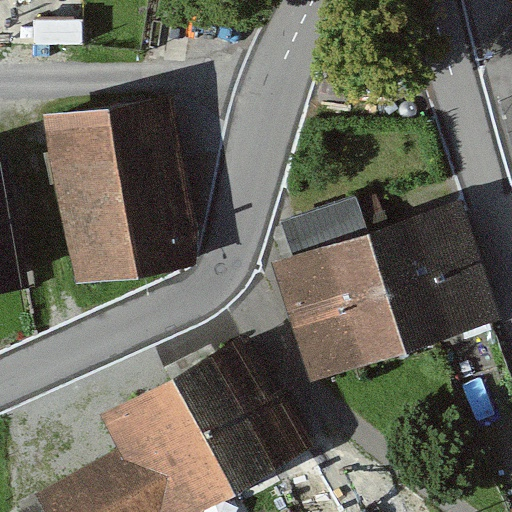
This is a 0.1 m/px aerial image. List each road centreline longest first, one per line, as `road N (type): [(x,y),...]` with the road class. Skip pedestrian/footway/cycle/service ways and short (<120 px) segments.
road 1 (tertiary): [(0,392),(202,296),(232,273),(270,87)]
road 2 (unclassified): [(270,87),(0,76)]
road 3 (unclassified): [(511,259),(465,120),(447,0)]
